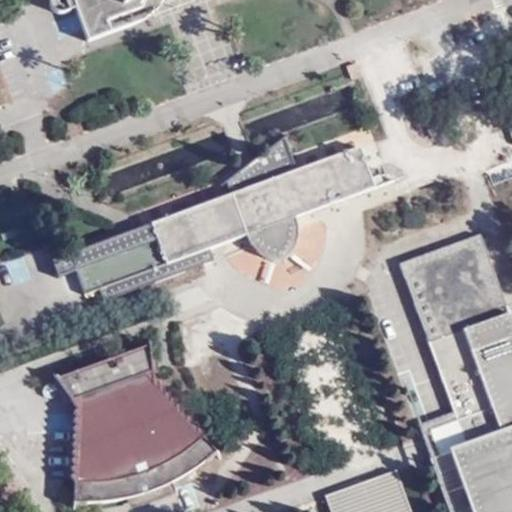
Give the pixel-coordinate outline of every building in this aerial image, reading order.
[(71,0),(86,42),(140,22),(147,18),(154,12),(162,1),(165,0),(71,0)] [(511,138),(511,105),(499,109),(508,140),(511,138)] [(357,150),(297,172),(285,138),(221,187),(224,196),(49,261),(56,279),(74,273),(83,298),(99,292),(103,303),(146,288),(192,271),(215,262),(210,250),(248,236),(257,251),(282,265),(293,251),(297,234),(294,218),(384,187),(377,170),(366,174),(357,150)] [(511,511),(511,338),(474,238),(396,267),(451,414),(415,428),(446,511),(511,511)] [(151,380),(150,345),(55,378),(76,407),(73,504),(112,501),(152,490),(182,476),(216,452),(151,380)] [(330,511),(410,511),(396,470),(325,496),(330,511)] [(177,509),(209,489),(198,472),(166,491),(177,509)]
